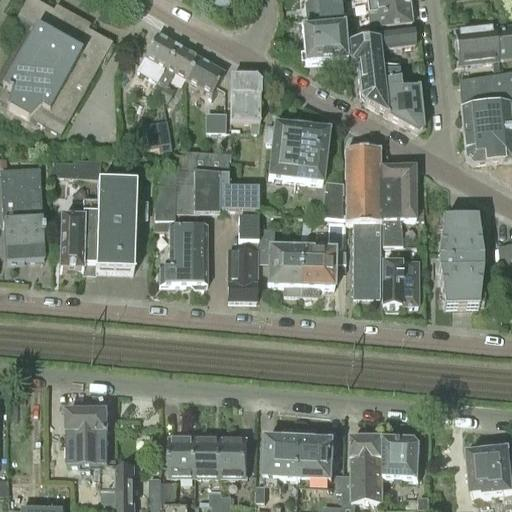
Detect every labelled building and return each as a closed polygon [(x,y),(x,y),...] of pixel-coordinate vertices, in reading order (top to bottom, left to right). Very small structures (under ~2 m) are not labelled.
[(0,97),(0,107),(59,140),(111,47),(27,0),(15,22),(34,32),(2,91),(3,92),(0,97)] [(187,0),(188,0),(187,0),(207,0),(208,4),(210,4),(210,8),(215,11),(225,10),(229,7),(228,2),(229,2),(229,0),(187,0)] [(339,0),(320,0),(321,2),(315,2),(317,23),(318,33),(342,31),(342,30),(339,0)] [(407,0),(382,0),(375,1),(377,17),(367,18),(368,33),(379,32),(411,28),(407,0)] [(318,33),(317,23),(300,24),(304,69),(345,66),(343,44),(342,31),(318,33)] [(342,30),(342,31),(343,44),(356,42),(355,29),(342,30)] [(453,53),(511,46),(511,31),(491,34),(491,32),(451,37),(453,53)] [(413,51),(411,33),(379,37),(379,46),(380,56),(413,51)] [(158,88),(178,52),(156,39),(135,76),(156,87),(158,88)] [(379,46),(348,50),(350,68),(355,68),(359,103),(362,108),(387,122),(381,72),(379,56),(380,56),(379,46)] [(511,61),(511,46),(453,53),(455,70),(494,65),(494,64),(511,61)] [(178,52),(158,88),(165,92),(159,103),(167,108),(174,96),(166,91),(173,78),(188,87),(200,65),(178,52)] [(200,65),(188,87),(210,100),(223,78),(200,65)] [(381,72),(387,122),(416,138),(421,135),(417,92),(399,94),(398,70),(381,72)] [(511,164),(511,152),(507,110),(511,108),(511,76),(457,85),(461,113),(459,113),(465,164),(472,169),(511,164)] [(229,128),(259,128),(259,87),(255,82),(230,81),(229,128)] [(165,92),(158,88),(156,87),(150,98),(159,103),(165,92)] [(205,138),(216,138),(224,138),(224,120),(205,120),(205,138)] [(158,157),(171,155),(165,126),(143,130),(147,154),(157,152),(158,157)] [(294,187),(300,132),(273,129),(272,133),(267,132),(265,148),(270,148),(266,183),(294,187)] [(328,135),(300,132),(294,187),(321,190),(328,135)] [(379,225),(379,173),(379,154),(344,154),(344,230),(351,230),(351,304),(381,304),(379,269),(379,225)] [(186,177),(185,157),(174,159),(174,176),(186,177)] [(219,179),(228,179),(229,159),(185,157),(186,177),(219,179)] [(49,183),(99,184),(99,166),(73,165),(73,168),(50,167),(49,183)] [(379,225),(381,225),(381,253),(402,253),(399,226),(414,226),(414,173),(379,173),(379,225)] [(0,203),(3,266),(43,264),(38,174),(0,175),(0,203)] [(186,177),(174,176),(155,174),(153,227),(154,227),(153,236),(167,237),(167,233),(187,233),(188,233),(188,228),(184,228),(184,225),(182,225),(182,220),(218,220),(218,216),(219,179),(186,177)] [(228,179),(219,179),(218,216),(257,216),(257,192),(227,192),(228,179)] [(97,189),(96,206),(93,271),(93,278),(131,280),(136,191),(97,189)] [(340,190),(325,190),(322,222),(341,224),(340,190)] [(93,271),(96,206),(82,205),(82,207),(73,207),(73,224),(60,223),(57,276),(81,277),(81,271),(93,271)] [(423,226),(422,214),(414,214),(414,226),(423,226)] [(258,237),(258,234),(258,222),(237,222),(236,240),(247,241),(247,236),(258,237)] [(437,264),(445,263),(445,276),(437,276),(442,315),(477,314),(481,275),(473,275),(473,263),(481,263),(476,224),(441,225),(437,264)] [(167,233),(167,237),(167,274),(158,274),(158,291),(187,291),(187,233),(167,233)] [(187,233),(187,291),(206,291),(206,233),(188,233),(187,233)] [(258,237),(258,260),(267,259),(266,292),(283,292),(283,301),(299,301),(301,253),(299,253),(273,253),(273,234),(258,234),(258,237)] [(241,247),(240,256),(227,256),(226,307),(255,308),(256,260),(258,260),(258,237),(247,236),(247,241),(236,240),(236,247),(241,247)] [(511,251),(498,253),(502,298),(511,297),(511,251)] [(301,253),(299,301),(316,302),(316,293),(333,294),(334,254),(306,254),(301,253)] [(416,269),(379,269),(381,304),(381,313),(384,319),(397,319),(399,313),(416,313),(416,269)] [(87,477),(87,415),(66,415),(66,472),(80,472),(80,477),(87,477)] [(108,415),(87,415),(87,477),(90,477),(90,471),(99,471),(99,497),(101,497),(101,511),(116,511),(117,472),(115,472),(115,465),(108,465),(108,415)] [(298,486),(300,437),(284,436),(284,444),(266,443),(264,484),(298,486)] [(300,437),(298,486),(332,488),(334,447),(315,446),(315,438),(300,437)] [(197,483),(197,445),(168,444),(168,483),(197,483)] [(383,485),(383,446),(381,446),(381,444),(351,444),(350,465),(351,465),(351,508),(383,509),(383,485)] [(197,445),(197,483),(222,483),(223,445),(197,445)] [(223,445),(222,483),(247,483),(247,445),(223,445)] [(415,446),(383,446),(383,485),(419,486),(419,452),(415,446)] [(499,511),(511,511),(511,486),(509,456),(504,456),(503,448),(471,452),(472,460),(467,460),(471,502),(482,501),(483,504),(503,502),(503,510),(499,510),(499,511)] [(117,472),(116,511),(133,511),(134,472),(117,472)] [(344,498),(344,481),(336,481),(336,488),(336,498),(344,498)] [(7,485),(7,504),(6,511),(29,511),(29,486),(7,485)] [(162,488),(159,488),(149,488),(149,511),(162,511),(163,510),(162,488)] [(175,488),(167,488),(162,488),(163,510),(175,510),(175,488)] [(256,508),(265,508),(265,491),(256,491),(256,508)] [(222,511),(221,501),(221,498),(209,498),(209,511),(211,511),(222,511)] [(231,502),(221,501),(222,511),(231,511),(231,502)] [(417,502),(417,511),(429,511),(429,502),(417,502)]
